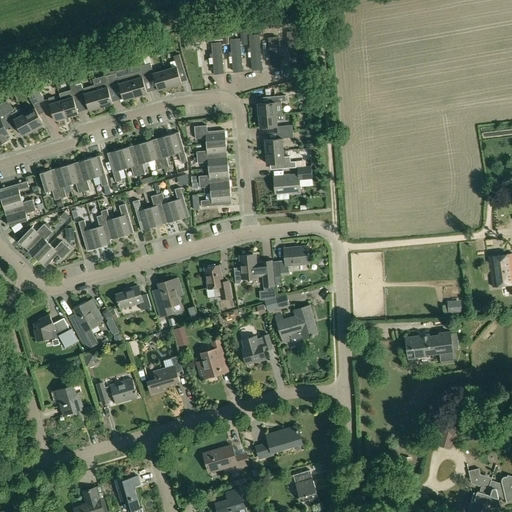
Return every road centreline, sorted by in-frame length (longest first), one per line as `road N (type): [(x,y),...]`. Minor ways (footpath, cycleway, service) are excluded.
road 1 (residential): [(250,233),(240,119),(226,99),(177,101),(0,165)]
road 2 (residential): [(345,389),(334,236),(317,227),(250,233)]
road 3 (track): [(334,236),(316,0)]
road 4 (residential): [(250,233),(60,288),(31,277)]
road 5 (residential): [(148,434),(278,395),(345,389)]
road 6 (residential): [(48,463),(4,317),(31,277)]
road 7 (track): [(339,249),(481,235)]
road 8 (residential): [(350,511),(345,389)]
